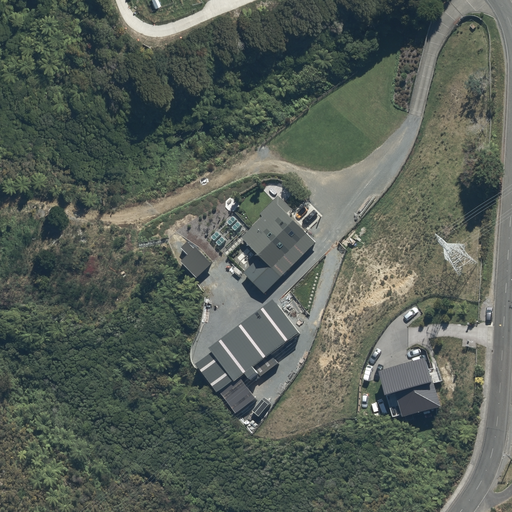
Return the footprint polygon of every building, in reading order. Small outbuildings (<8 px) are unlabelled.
[(263,217),(242,239),(260,257),(251,267),(273,288),(318,241),(274,199),(260,214),(263,217)] [(261,286),(248,273),(242,280),(254,292),(261,286)] [(234,286),(226,293),(240,308),(248,301),(234,286)] [(216,316),(214,298),(204,299),(206,317),(216,316)] [(282,304),(215,352),(235,381),(303,333),(282,304)] [(219,319),(208,320),(210,339),(221,338),(219,319)]
